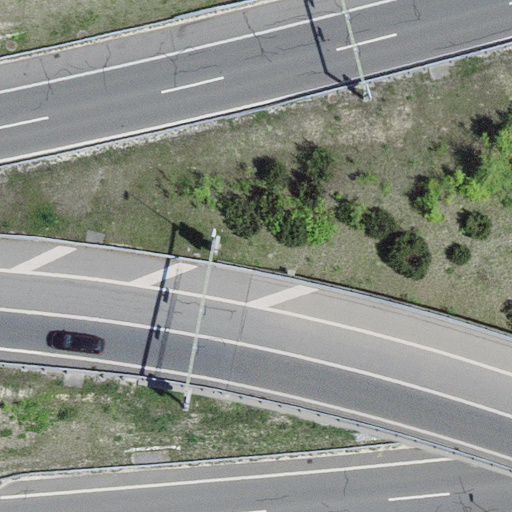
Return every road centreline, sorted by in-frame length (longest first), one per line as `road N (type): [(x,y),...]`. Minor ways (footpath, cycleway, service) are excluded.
road 1 (motorway): [(511,0),(0,122)]
road 2 (motorway): [(511,417),(242,344),(0,309)]
road 3 (motorway): [(362,511),(511,493)]
